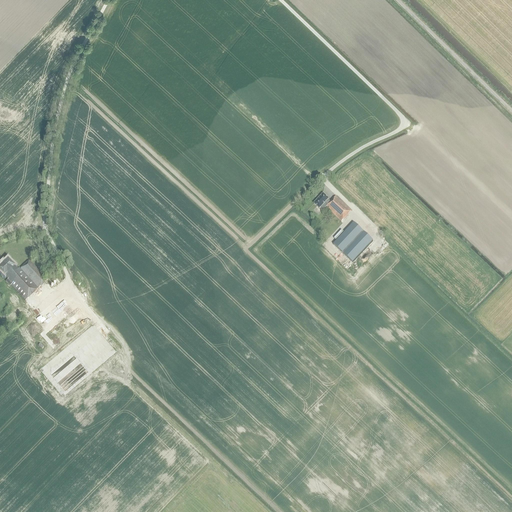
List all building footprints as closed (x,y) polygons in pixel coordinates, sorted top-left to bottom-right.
[(317,200),(313,204),(319,209),(320,208),(322,211),(325,208),(341,222),(351,212),(335,197),(330,202),(328,200),(328,199),(324,195),(323,194),(321,196),(319,196),(317,199),(317,200)] [(356,220),(335,242),(353,258),(356,255),(355,251),(358,249),(353,250),(352,249),(359,248),(360,246),(368,245),(371,241),(372,241),(376,237),(370,232),(370,231),(358,219),(356,220)] [(48,281),(30,262),(20,270),(19,269),(17,270),(8,260),(0,267),(0,271),(8,280),(6,282),(10,287),(11,286),(25,302),(48,281)] [(62,318),(79,306),(74,299),(58,311),(59,313),(59,314),(62,318)] [(90,322),(37,367),(60,395),(113,349),(90,322)]
